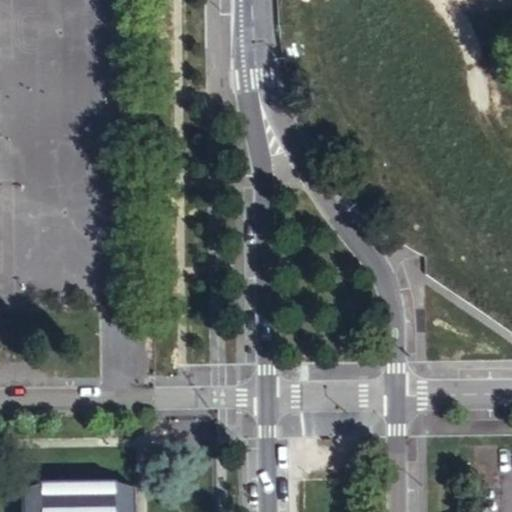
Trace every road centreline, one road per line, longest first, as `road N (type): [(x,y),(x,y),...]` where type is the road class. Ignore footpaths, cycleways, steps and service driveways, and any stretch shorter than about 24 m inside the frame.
road 1 (tertiary): [(396,395),(393,310),(378,270),(267,132)]
road 2 (tertiary): [(267,132),(265,398)]
road 3 (tertiary): [(251,0),(267,132)]
road 4 (residential): [(265,398),(396,395)]
